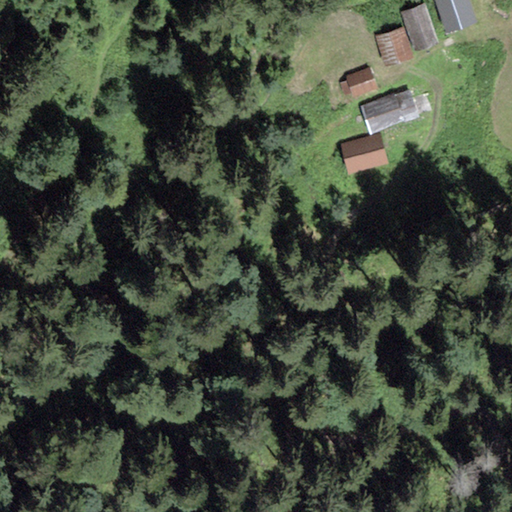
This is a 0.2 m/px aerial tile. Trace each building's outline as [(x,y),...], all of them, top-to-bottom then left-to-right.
[(458,0),(464,28),(490,23),(484,0),(458,0)] [(407,14),(418,46),(438,40),(427,7),(407,14)] [(378,40),(386,63),(410,54),(402,31),(378,40)] [(350,80),(355,93),(375,87),(371,73),(350,80)] [(368,109),(376,127),(407,113),(399,95),(368,109)] [(386,159),(380,137),(344,146),(351,169),(386,159)]
